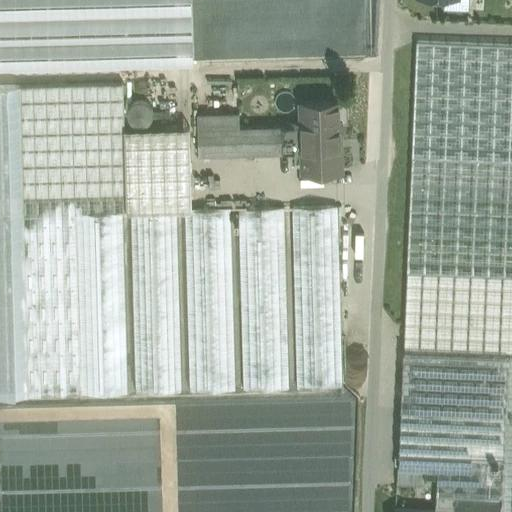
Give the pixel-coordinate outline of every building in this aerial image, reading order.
[(413,155),(511,159),(511,44),(417,40),(413,155)] [(237,85),(237,75),(216,75),(216,85),(237,85)] [(123,82),(20,85),(24,213),(76,212),(123,211),(127,210),(125,128),(123,82)] [(20,85),(0,85),(0,395),(29,395),(24,213),(20,85)] [(219,109),(239,108),(239,91),(191,92),(192,107),(219,106),(219,109)] [(338,101),(302,102),(303,126),(303,144),(304,171),(340,170),(339,122),(348,122),(348,104),(338,104),(338,101)] [(240,127),(240,114),(198,114),(199,154),(277,152),(276,145),(303,144),(303,126),(240,127)] [(189,126),(125,128),(127,210),(131,210),(177,209),(185,209),(192,209),(189,126)] [(389,407),(401,407),(511,411),(511,159),(413,155),(404,353),(392,353),(389,407)] [(338,205),(292,206),(297,387),(343,386),(338,205)] [(284,206),(238,208),(239,234),(285,233),(284,206)] [(192,209),(185,209),(190,390),(236,389),(231,208),(192,209)] [(177,209),(131,210),(135,392),(182,390),(177,209)] [(123,211),(76,212),(82,393),(128,392),(123,211)] [(76,212),(24,213),(29,395),(82,393),(76,212)] [(285,233),(239,234),(243,389),(289,387),(285,233)] [(511,511),(511,411),(401,407),(399,467),(424,469),(438,470),(436,510),(457,511),(458,495),(501,498),(500,511),(511,511)] [(30,423),(0,422),(0,464),(6,465),(6,461),(20,461),(20,455),(29,455),(30,423)] [(399,467),(398,468),(397,482),(423,483),(424,469),(399,467)] [(500,511),(501,498),(458,495),(457,511),(458,511),(457,511),(500,511)]
